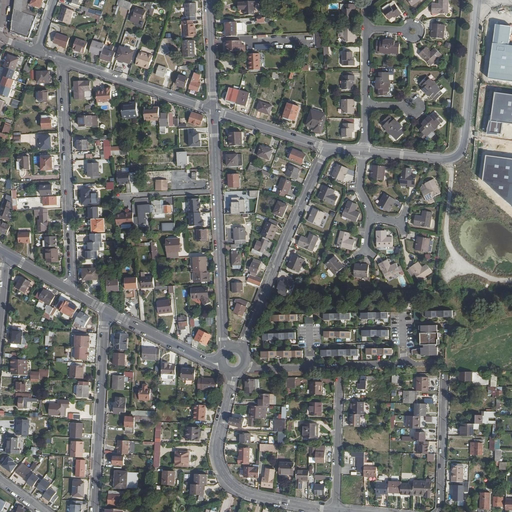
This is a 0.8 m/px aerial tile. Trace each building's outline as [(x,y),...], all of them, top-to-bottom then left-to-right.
[(15,0),(11,31),(29,38),(37,17),(38,13),(27,9),(29,0),(15,0)] [(123,0),(119,0),(118,6),(119,6),(130,10),(131,6),(132,3),(123,0)] [(448,0),(439,0),(439,3),(439,6),(432,5),(432,13),(448,14),(448,0)] [(238,2),(239,10),(245,9),(245,15),(255,15),(255,10),(256,10),(256,5),(254,5),(254,1),(244,1),(245,2),(238,2)] [(154,2),(132,3),(131,6),(147,6),(146,8),(151,10),(154,2)] [(196,3),(185,3),(186,17),(187,17),(187,21),(193,20),(196,20),(196,13),(196,9),(197,9),(196,3)] [(355,4),(344,4),(344,9),(343,9),(343,18),(353,18),(353,13),(353,10),(355,10),(355,4)] [(391,6),(383,11),(389,20),(393,17),(396,15),(397,16),(402,13),(395,4),(391,7),(391,6)] [(73,10),(63,7),(59,20),(69,24),(73,10)] [(142,20),(145,11),(137,8),(134,16),(134,17),(132,16),(131,20),(139,22),(140,19),(142,20)] [(88,12),(86,11),(85,15),(100,20),(101,17),(88,12)] [(187,21),(182,21),(182,25),(184,25),(185,38),(196,37),(196,31),(195,32),(194,28),(194,24),(193,24),(193,20),(187,21)] [(226,22),(226,37),(238,36),(237,22),(226,22)] [(432,32),(431,37),(444,39),(445,25),(433,23),(432,30),(433,30),(433,32),(432,32)] [(355,42),(355,36),(354,36),(354,34),(355,34),(355,28),(343,28),(343,37),(343,42),(355,42)] [(57,33),(54,43),(59,44),(61,45),(61,46),(67,48),(70,37),(57,33)] [(171,38),(163,39),(167,46),(168,47),(174,44),(171,38)] [(84,53),(88,42),(77,39),(73,50),(84,53)] [(194,40),(183,41),(184,57),(195,57),(194,40)] [(226,41),(227,52),(242,51),(242,45),(242,40),(226,41)] [(377,42),(376,51),(380,51),(380,53),(388,53),(389,41),(384,40),(384,41),(383,42),(377,42)] [(105,45),(93,41),(90,51),(102,55),(104,48),(105,45)] [(389,41),(388,53),(399,54),(400,44),(395,44),(395,42),(395,41),(389,41)] [(109,50),(104,48),(102,55),(100,59),(109,62),(109,61),(112,62),(116,51),(113,50),(114,46),(110,45),(110,47),(109,50)] [(130,62),(134,51),(121,47),(117,59),(123,61),(124,60),(130,62)] [(430,53),(425,48),(419,54),(431,66),(442,55),(435,48),(431,52),(430,53)] [(149,68),(153,56),(140,52),(136,64),(142,66),(142,65),(149,68)] [(352,57),(353,57),(353,52),(342,52),(343,66),(355,66),(355,60),(354,60),(353,60),(352,57)] [(260,53),(248,54),(249,70),(260,70),(260,53)] [(9,54),(4,67),(7,68),(15,71),(20,58),(9,54)] [(164,77),(167,68),(159,66),(156,75),(164,77)] [(15,71),(7,68),(4,76),(1,82),(0,81),(0,93),(15,100),(16,95),(7,92),(15,71)] [(38,83),(50,83),(50,75),(50,71),(38,72),(38,83)] [(389,72),(380,72),(380,77),(378,77),(377,77),(377,84),(390,84),(389,72)] [(185,88),(189,78),(180,75),(177,85),(185,88)] [(346,75),(344,75),(344,81),(342,80),(342,89),(353,89),(353,85),(352,85),(352,81),(354,81),(355,81),(355,76),(353,76),(346,75)] [(424,89),(423,89),(427,93),(436,84),(430,78),(429,79),(426,77),(420,83),(424,88),(424,89)] [(85,99),(85,91),(91,91),(90,81),(74,82),(75,99),(85,99)] [(197,83),(192,81),(189,88),(198,92),(201,84),(197,83)] [(390,84),(377,84),(377,89),(378,89),(379,89),(379,96),(388,96),(388,92),(389,92),(390,84)] [(436,84),(427,93),(430,97),(431,96),(432,96),(436,100),(443,94),(441,91),(441,90),(436,84)] [(111,87),(105,87),(105,88),(105,90),(101,90),(97,90),(97,100),(112,99),(111,87)] [(236,103),(240,90),(234,89),(229,87),(226,101),(236,103)] [(240,90),(236,103),(247,106),(250,93),(240,90)] [(49,91),(40,91),(40,102),(49,102),(49,91)] [(511,94),(499,93),(495,120),(511,123),(511,94)] [(14,99),(12,106),(17,108),(20,101),(14,99)] [(342,99),(342,113),(355,113),(354,108),(353,108),(353,105),(354,105),(355,99),(342,99)] [(123,118),(138,117),(137,102),(130,103),(130,104),(122,105),(123,118)] [(273,106),(260,102),(257,111),(270,115),(273,106)] [(296,121),(300,107),(288,103),(283,117),(296,121)] [(145,110),(145,121),(160,120),(159,107),(154,107),(154,110),(145,110)] [(315,128),(314,131),(321,133),(326,121),(326,114),(312,110),(307,125),(315,128)] [(172,112),(160,113),(161,126),(160,126),(161,134),(166,134),(166,126),(173,126),(172,112)] [(189,123),(201,126),(204,116),(193,112),(189,123)] [(430,116),(426,120),(435,129),(441,123),(441,122),(443,120),(436,113),(432,118),(431,117),(430,116)] [(47,115),(42,116),(43,129),(52,128),(52,118),(47,118),(47,116),(47,115)] [(79,127),(93,126),(92,122),(92,117),(92,116),(79,117),(79,127)] [(388,116),(382,123),(384,125),(383,126),(389,132),(398,123),(394,119),(394,120),(393,121),(388,116)] [(426,120),(422,124),(423,125),(424,126),(420,130),(422,132),(424,134),(421,136),(424,140),(425,139),(433,131),(435,129),(426,120)] [(355,129),(355,123),(343,123),(343,128),(342,128),(342,137),(353,137),(353,132),(352,132),(352,129),(354,129),(355,129)] [(398,123),(389,132),(397,140),(404,133),(401,130),(402,129),(403,128),(398,123)] [(4,124),(0,134),(0,135),(9,139),(10,135),(8,135),(11,126),(4,124)] [(190,146),(203,146),(202,132),(196,132),(196,129),(189,129),(190,146)] [(428,141),(435,134),(433,131),(425,139),(428,141)] [(229,132),(230,146),(242,146),(242,141),(242,132),(229,132)] [(40,149),(52,149),(51,136),(40,136),(40,149)] [(88,140),(78,141),(78,150),(88,150),(88,140)] [(258,156),(270,160),(273,150),(261,146),(258,156)] [(290,159),(302,164),(306,154),(294,150),(290,159)] [(187,152),(177,152),(178,166),(188,165),(187,152)] [(511,157),(488,153),(483,180),(511,204),(511,157)] [(227,166),(243,165),(242,154),(227,155),(227,166)] [(29,156),(18,157),(18,162),(20,161),(21,170),(30,170),(29,156)] [(42,170),(53,170),(53,157),(41,157),(42,170)] [(99,163),(88,163),(88,177),(93,177),(93,178),(101,178),(101,173),(100,174),(99,163)] [(346,174),(349,169),(337,164),(332,176),(343,181),(345,177),(344,176),(345,174),(346,174)] [(290,165),(286,175),(296,179),(300,169),(290,165)] [(372,179),(384,180),(385,166),(373,165),(372,171),(374,171),(373,174),(372,174),(372,179)] [(198,169),(186,170),(187,173),(193,173),(192,180),(197,180),(198,169)] [(118,184),(131,183),(130,173),(130,172),(117,173),(118,184)] [(131,183),(132,193),(139,192),(137,172),(131,172),(130,173),(131,183)] [(415,187),(416,175),(402,173),(401,186),(406,186),(406,185),(409,185),(409,186),(415,187)] [(240,187),(240,174),(229,174),(229,188),(240,187)] [(293,182),(282,177),(276,193),(284,197),(286,193),(287,194),(289,189),(290,190),(293,182)] [(428,203),(434,201),(433,197),(441,193),(434,179),(425,183),(428,188),(429,190),(423,193),(426,200),(427,200),(428,203)] [(156,190),(168,190),(168,180),(156,180),(156,190)] [(43,195),(55,194),(54,185),(43,185),(43,195)] [(330,203),(335,190),(324,185),(321,191),(323,191),(322,194),(320,193),(318,198),(330,203)] [(91,189),(82,189),(82,205),(99,204),(98,193),(92,193),(91,189)] [(393,205),(396,200),(385,193),(378,206),(389,212),(391,207),(390,206),(392,204),(393,205)] [(57,196),(43,197),(44,205),(57,205),(57,196)] [(232,214),(245,213),(244,199),(239,200),(239,197),(232,198),(232,206),(231,207),(232,214)] [(189,199),(190,213),(200,212),(200,208),(201,208),(201,203),(200,203),(200,198),(189,199)] [(152,200),(153,214),(172,213),(171,205),(163,205),(161,206),(160,200),(152,200)] [(355,211),(354,210),(356,204),(351,201),(349,200),(342,215),(357,222),(360,213),(355,211)] [(5,201),(0,214),(11,218),(13,214),(13,206),(10,206),(10,202),(5,201)] [(279,201),(274,213),(283,217),(289,205),(279,201)] [(138,206),(140,224),(147,223),(146,213),(151,213),(150,205),(138,206)] [(99,207),(89,207),(89,213),(87,213),(87,218),(99,217),(99,207)] [(319,226),(325,213),(314,208),(311,213),(313,214),(312,216),(310,216),(308,221),(319,226)] [(47,209),(34,210),(35,216),(40,215),(40,220),(38,220),(39,231),(48,231),(48,226),(47,209)] [(414,225),(430,228),(432,212),(423,211),(422,216),(422,218),(415,217),(414,225)] [(202,217),(201,212),(190,213),(190,226),(205,225),(205,220),(201,221),(201,217),(202,217)] [(116,215),(117,226),(134,224),(134,216),(133,213),(129,214),(129,213),(124,213),(125,214),(121,215),(116,215)] [(265,231),(263,235),(273,240),(274,235),(273,235),(277,226),(279,222),(270,218),(268,222),(266,227),(265,226),(263,231),(265,231)] [(93,232),(105,232),(104,219),(92,219),(93,232)] [(11,226),(1,221),(0,222),(0,231),(7,234),(11,226)] [(235,244),(246,243),(245,227),(235,228),(235,244)] [(207,229),(198,229),(198,241),(207,240),(207,229)] [(387,237),(385,238),(385,230),(377,231),(377,247),(393,246),(393,237),(387,237)] [(348,240),(349,238),(350,233),(341,231),(337,246),(352,250),(354,242),(348,240)] [(27,243),(31,243),(31,232),(19,233),(19,242),(24,242),(27,242),(27,243)] [(89,237),(89,242),(100,242),(102,242),(102,233),(90,234),(91,237),(89,237)] [(313,251),(319,237),(310,233),(307,240),(301,237),(298,245),(313,251)] [(46,247),(57,246),(57,236),(45,237),(46,247)] [(428,252),(430,238),(418,236),(417,242),(418,242),(418,245),(417,245),(416,250),(428,252)] [(178,252),(181,251),(180,239),(167,240),(168,259),(179,258),(178,252)] [(258,241),(254,249),(253,249),(251,252),(261,256),(267,242),(262,239),(261,242),(258,241)] [(87,246),(87,251),(98,251),(100,251),(100,242),(89,242),(89,246),(87,246)] [(59,261),(58,249),(47,250),(47,262),(59,261)] [(87,256),(87,260),(98,259),(98,251),(87,251),(85,251),(85,256),(87,256)] [(238,251),(232,251),(233,268),(241,268),(240,254),(238,254),(238,251)] [(299,272),(305,259),(293,254),(291,260),(292,260),(291,263),(290,262),(288,267),(299,272)] [(206,256),(193,257),(194,271),(207,271),(206,256)] [(338,261),(338,260),(335,256),(326,264),(335,275),(344,267),(340,262),(339,263),(338,261)] [(262,261),(254,258),(250,271),(251,272),(249,278),(262,282),(263,279),(256,276),(262,261)] [(379,264),(386,278),(400,272),(401,275),(404,274),(402,270),(400,271),(396,263),(391,266),(389,266),(386,260),(379,264)] [(419,281),(432,272),(427,264),(422,267),(421,269),(417,263),(410,267),(419,281)] [(368,277),(369,265),(363,265),(363,266),(360,265),(360,264),(355,264),(354,276),(368,277)] [(98,268),(83,269),(83,280),(98,279),(98,268)] [(194,271),(194,282),(210,281),(209,271),(194,271)] [(137,277),(138,289),(155,287),(154,277),(142,277),(142,275),(137,275),(137,277)] [(31,282),(22,277),(16,287),(25,292),(31,282)] [(137,277),(125,278),(126,289),(138,289),(137,277)] [(249,278),(247,283),(259,288),(262,282),(249,278)] [(279,289),(276,296),(286,296),(288,290),(290,290),(292,286),(293,286),(295,282),(285,278),(283,282),(281,281),(279,286),(280,287),(279,289)] [(119,279),(106,280),(107,292),(120,291),(119,279)] [(243,282),(232,283),(233,293),(244,292),(243,282)] [(208,288),(192,289),(193,299),(201,298),(205,305),(211,302),(208,297),(208,288)] [(55,296),(44,290),(40,298),(50,304),(55,296)] [(248,302),(241,299),(236,299),(235,302),(238,303),(235,313),(243,316),(248,302)] [(58,307),(73,316),(78,307),(66,300),(65,303),(61,301),(58,307)] [(172,300),(157,301),(159,314),(173,312),(172,300)] [(57,309),(53,315),(59,319),(63,313),(57,309)] [(91,317),(81,311),(75,322),(85,327),(91,317)] [(438,325),(422,326),(422,348),(413,350),(413,355),(422,354),(422,357),(439,356),(438,325)] [(25,330),(14,329),(12,341),(12,346),(19,347),(19,344),(23,344),(25,330)] [(207,345),(211,335),(200,330),(196,339),(207,345)] [(118,333),(115,333),(115,348),(127,349),(127,334),(123,334),(123,331),(118,331),(118,333)] [(90,342),(90,341),(91,339),(91,337),(76,336),(76,348),(77,348),(76,360),(88,360),(89,356),(89,353),(89,348),(90,348),(90,342)] [(159,360),(160,349),(143,348),(142,359),(159,360)] [(125,365),(125,353),(115,352),(114,365),(125,365)] [(18,360),(13,360),(12,374),(27,375),(28,360),(18,360)] [(83,379),(84,363),(71,362),(71,367),(73,367),(73,379),(83,379)] [(162,363),(162,374),(176,374),(176,366),(169,365),(169,363),(162,363)] [(195,369),(183,369),(182,379),(195,380),(195,369)] [(473,372),(462,372),(462,380),(472,381),(473,372)] [(114,375),(113,389),(124,389),(125,375),(114,375)] [(359,388),(367,389),(368,376),(363,376),(362,385),(359,385),(359,388)] [(417,390),(428,390),(428,377),(418,376),(417,390)] [(218,378),(199,377),(198,388),(217,389),(218,378)] [(254,388),(254,379),(245,380),(245,393),(255,393),(254,388)] [(22,383),(18,382),(18,387),(16,387),(15,391),(26,391),(26,385),(22,385),(22,383)] [(89,397),(89,382),(80,382),(80,385),(78,385),(78,386),(75,386),(74,394),(78,394),(78,397),(89,397)] [(310,382),(310,394),(321,394),(322,382),(310,382)] [(144,389),(140,389),(140,392),(136,392),(135,399),(140,400),(151,400),(153,400),(153,394),(151,394),(151,390),(148,389),(149,385),(145,385),(144,389)] [(415,390),(405,390),(404,403),(415,403),(415,390)] [(271,406),(271,394),(258,393),(258,406),(262,406),(271,406)] [(126,398),(117,397),(116,403),(115,403),(115,413),(120,414),(120,411),(126,412),(126,398)] [(37,402),(38,398),(32,398),(30,398),(30,399),(20,398),(19,408),(27,408),(28,401),(37,402)] [(51,414),(65,415),(65,408),(66,408),(70,408),(70,401),(59,400),(59,404),(51,404),(51,414)] [(364,414),(364,402),(355,401),(352,401),(351,406),(353,406),(353,409),(353,414),(361,414),(364,414)] [(321,403),(310,403),(310,415),(321,415),(321,403)] [(421,416),(426,416),(427,403),(425,403),(416,403),(416,415),(421,416)] [(207,420),(208,405),(198,404),(197,404),(196,420),(207,420)] [(262,419),(262,406),(258,406),(252,406),(252,413),(251,413),(251,419),(262,419)] [(496,416),(496,412),(484,412),(484,416),(482,416),(474,415),(474,424),(495,424),(496,416)] [(351,426),(360,426),(361,414),(353,414),(351,414),(351,426)] [(409,428),(420,428),(421,416),(416,415),(409,415),(409,428)] [(135,419),(156,420),(157,417),(139,416),(135,416),(135,417),(126,417),(125,432),(134,432),(135,419)] [(240,420),(231,418),(229,424),(242,427),(245,418),(241,418),(240,420)] [(20,430),(19,435),(29,436),(29,423),(20,422),(19,430),(20,430)] [(72,438),(83,438),(84,424),(73,423),(72,438)] [(317,423),(304,423),(304,437),(315,437),(316,429),(317,428),(317,423)] [(461,436),(470,436),(471,436),(473,436),(473,424),(461,423),(461,436)] [(190,426),(190,440),(202,441),(203,427),(190,426)] [(420,441),(426,441),(426,432),(416,432),(416,441),(420,441)] [(241,434),(241,443),(250,444),(251,434),(241,434)] [(6,437),(5,450),(16,450),(17,438),(6,437)] [(482,455),(483,440),(474,439),(474,455),(482,455)] [(129,454),(130,440),(119,440),(119,454),(129,454)] [(73,456),(84,457),(84,453),(83,452),(83,449),(84,449),(85,441),(74,441),(73,456)] [(429,454),(430,441),(426,441),(420,441),(420,444),(419,444),(419,453),(428,454),(429,454)] [(239,458),(239,463),(250,464),(251,448),(241,447),(241,456),(241,458),(239,458)] [(323,448),(316,448),(316,462),(325,462),(325,452),(324,452),(323,448)] [(365,452),(350,451),(350,453),(353,454),(353,456),(359,456),(359,466),(365,466),(365,460),(365,452)] [(178,465),(191,466),(191,453),(179,452),(178,465)] [(125,457),(114,456),(114,464),(124,465),(125,457)] [(87,460),(78,460),(77,476),(86,476),(87,460)] [(281,463),(280,477),(294,477),(294,463),(281,463)] [(259,477),(259,467),(256,467),(244,466),(244,476),(259,477)] [(365,466),(365,476),(377,477),(378,477),(378,467),(365,466)] [(452,474),(452,481),(455,481),(462,481),(463,466),(453,466),(453,474),(452,474)] [(28,474),(20,468),(18,472),(26,478),(28,474)] [(175,471),(164,470),(163,483),(174,484),(175,471)] [(115,487),(127,488),(128,472),(116,471),(115,487)] [(297,471),(297,488),(301,488),(301,480),(309,480),(309,471),(297,471)] [(128,472),(127,488),(138,488),(138,472),(128,472)] [(200,494),(207,495),(208,484),(210,484),(210,474),(198,473),(198,484),(195,483),(194,494),(200,494)] [(33,475),(27,484),(33,488),(39,479),(33,475)] [(263,478),(262,486),(273,487),(273,475),(266,475),(266,478),(263,478)] [(44,480),(37,488),(42,492),(41,493),(45,495),(50,488),(52,485),(44,480)] [(390,492),(402,492),(402,482),(402,481),(390,480),(390,483),(390,492)] [(414,494),(427,494),(427,482),(415,481),(415,482),(414,493),(414,494)] [(466,490),(468,490),(469,482),(462,481),(455,481),(455,485),(454,485),(453,500),(461,500),(461,495),(466,495),(466,490)] [(85,497),(86,482),(75,482),(74,496),(85,497)] [(402,493),(414,493),(415,482),(402,482),(402,492),(402,493)] [(377,493),(390,493),(390,492),(390,483),(377,483),(377,493)] [(316,484),(316,495),(325,495),(325,485),(316,484)] [(57,493),(50,488),(45,495),(43,497),(50,502),(57,493)] [(126,495),(126,491),(110,490),(109,505),(119,506),(120,495),(126,495)] [(481,493),(480,509),(490,509),(491,493),(481,493)] [(494,497),(494,506),(503,506),(503,497),(494,497)] [(84,509),(84,501),(73,501),(72,511),(83,511),(84,509)]
